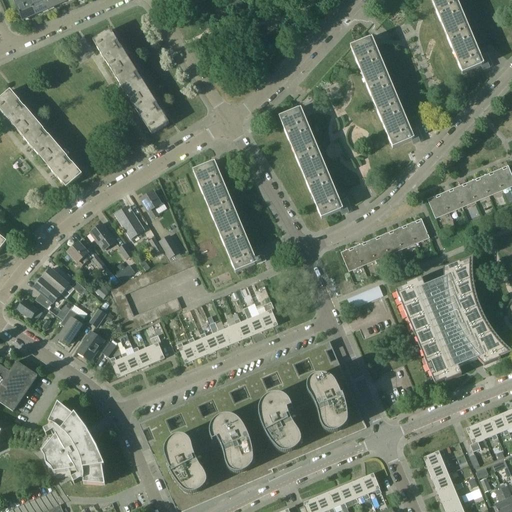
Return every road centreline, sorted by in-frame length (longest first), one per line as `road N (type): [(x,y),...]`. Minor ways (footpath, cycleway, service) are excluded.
road 1 (residential): [(0,298),(94,204),(225,123)]
road 2 (residential): [(302,252),(379,214),(511,76)]
road 3 (residential): [(332,321),(119,412)]
road 4 (residential): [(383,437),(218,511)]
road 5 (residential): [(225,123),(249,109),(353,0)]
road 6 (residential): [(302,252),(225,123)]
road 7 (residential): [(119,412),(0,324)]
road 8 (residential): [(225,123),(147,0)]
road 9 (residential): [(511,383),(383,437)]
road 10 (residential): [(20,511),(53,499),(110,499),(148,483)]
road 11 (residential): [(383,437),(332,321)]
road 12 (residential): [(9,50),(121,0)]
